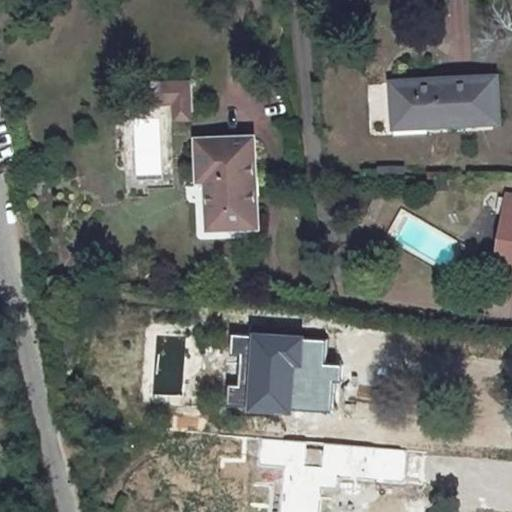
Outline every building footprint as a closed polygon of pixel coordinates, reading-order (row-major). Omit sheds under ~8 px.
[(497,76),(393,82),(394,117),(427,114),(428,126),(500,120),(497,76)] [(153,77),(154,104),(170,104),(170,120),(191,119),(190,77),(153,77)] [(427,114),(394,117),(395,128),(428,126),(427,114)] [(254,138),(200,140),(201,172),(255,173),(254,138)] [(253,179),(255,178),(255,173),(201,172),(202,179),(213,179),(214,228),(255,226),(253,179)] [(508,240),(505,258),(511,259),(511,194),(503,239),(508,240)] [(249,349),(243,348),(245,323),(235,322),(231,372),(247,373),(249,349)] [(245,323),(243,348),(249,349),(244,409),(282,411),(283,385),(296,373),(336,376),(339,329),(245,323)] [(318,475),(305,474),(305,470),(285,470),(283,471),(281,474),(278,511),(371,511),(372,479),(318,476),(318,475)]
